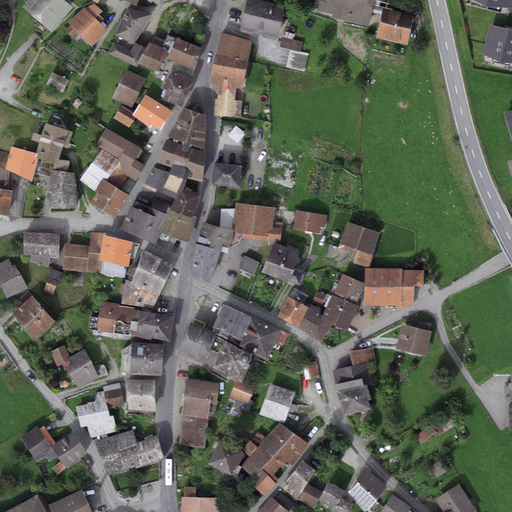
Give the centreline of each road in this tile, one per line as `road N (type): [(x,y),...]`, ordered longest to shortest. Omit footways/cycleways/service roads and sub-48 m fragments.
road 1 (primary): [(511,243),(474,157),(436,0)]
road 2 (tertiary): [(168,509),(169,370),(185,277)]
road 3 (residential): [(322,358),(511,254)]
road 4 (residential): [(119,507),(91,451),(0,337)]
road 5 (tertiary): [(185,266),(210,142),(201,88)]
road 6 (residential): [(113,229),(175,117),(201,88)]
road 7 (residential): [(185,277),(301,333),(322,358)]
road 8 (residential): [(338,415),(365,458),(423,511)]
road 9 (residential): [(252,511),(338,415)]
